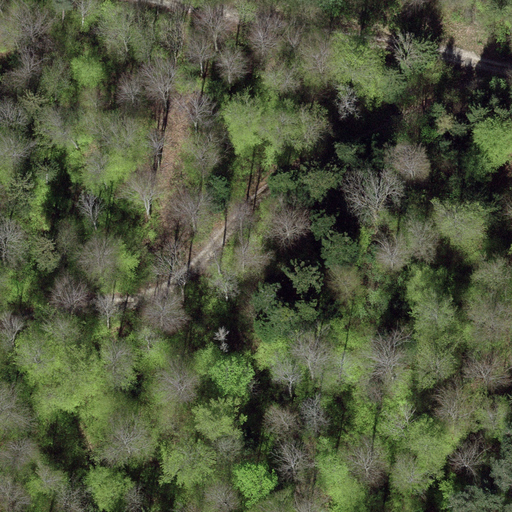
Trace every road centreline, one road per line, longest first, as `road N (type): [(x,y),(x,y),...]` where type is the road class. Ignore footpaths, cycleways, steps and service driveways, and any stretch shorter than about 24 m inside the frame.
road 1 (track): [(0,334),(161,287),(242,215),(337,152),(500,69)]
road 2 (track): [(511,70),(151,0)]
